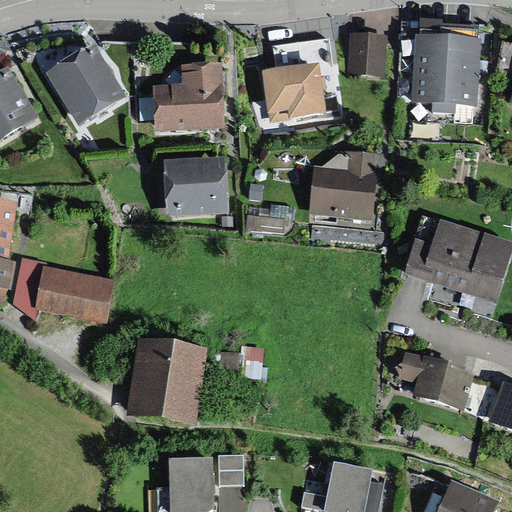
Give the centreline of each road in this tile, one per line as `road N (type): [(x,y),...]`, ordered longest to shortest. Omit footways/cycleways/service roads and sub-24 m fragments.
road 1 (residential): [(0,23),(68,4),(243,11),(349,0)]
road 2 (residential): [(0,320),(117,413)]
road 3 (residential): [(397,322),(511,360)]
